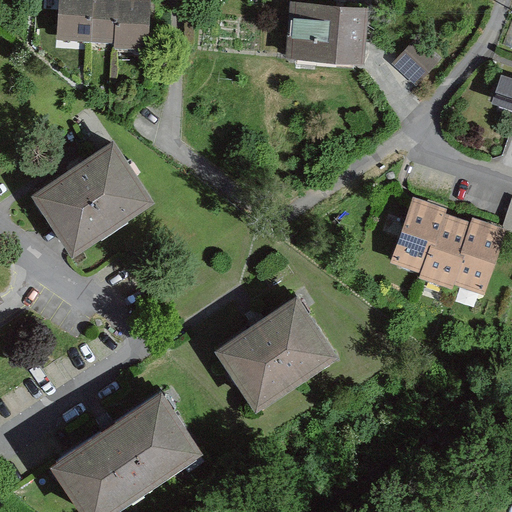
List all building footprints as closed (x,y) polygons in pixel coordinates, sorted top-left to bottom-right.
[(61,0),(60,36),(91,37),(93,0),(61,0)] [(93,0),(91,37),(118,39),(119,0),(93,0)] [(151,0),(119,0),(118,39),(117,44),(148,46),(151,0)] [(366,11),(293,5),(289,57),(362,63),(366,11)] [(440,62),(417,40),(394,62),(418,85),(440,62)] [(511,73),(502,70),(491,100),(511,106),(511,73)] [(114,137),(37,189),(75,244),(151,192),(114,137)] [(393,257),(424,268),(443,214),(445,209),(414,198),(393,257)] [(473,224),(443,214),(424,268),(423,273),(453,283),(455,278),(473,224)] [(475,219),(473,224),(455,278),(485,289),(506,230),(475,219)] [(296,288),(220,340),(258,395),(334,343),(296,288)] [(162,383),(56,454),(58,457),(93,509),(199,439),(162,383)]
